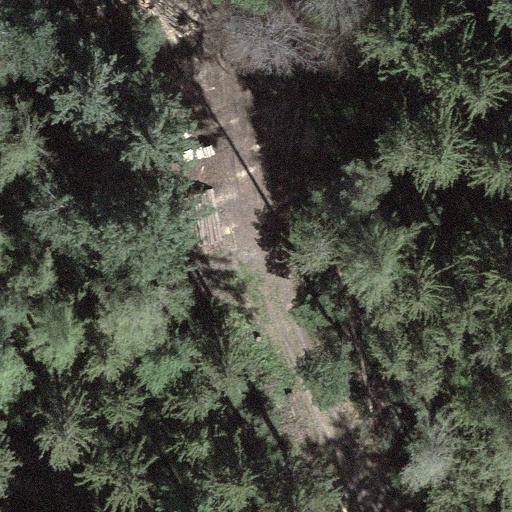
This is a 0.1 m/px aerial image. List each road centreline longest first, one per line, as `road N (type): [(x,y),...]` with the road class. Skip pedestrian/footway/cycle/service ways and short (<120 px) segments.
road 1 (track): [(248,13),(272,284),(382,511)]
road 2 (track): [(248,13),(441,60),(511,88)]
